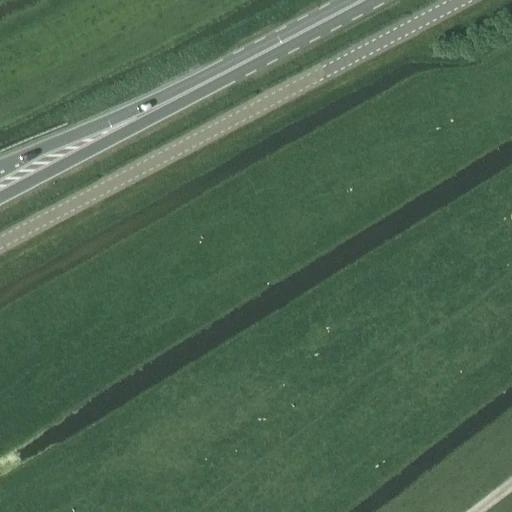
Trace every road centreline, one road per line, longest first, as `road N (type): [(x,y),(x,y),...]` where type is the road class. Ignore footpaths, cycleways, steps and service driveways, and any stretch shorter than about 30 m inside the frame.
road 1 (unclassified): [(0,242),(462,0)]
road 2 (primary): [(31,168),(372,0)]
